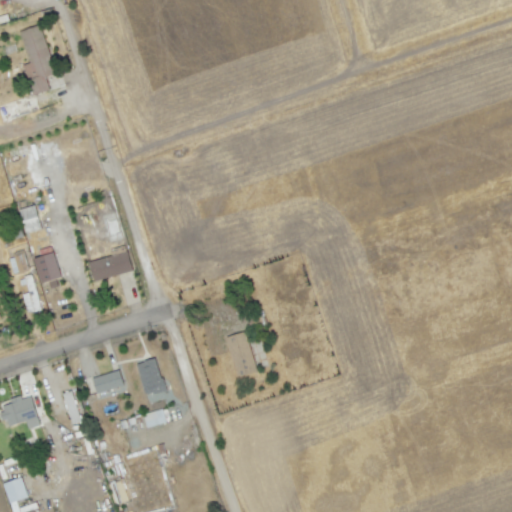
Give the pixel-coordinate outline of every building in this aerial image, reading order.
[(18,31),(28,63),(22,65),(32,95),(48,90),(44,77),(54,74),(38,25),(18,31)] [(25,233),(40,229),(33,205),(18,209),(25,233)] [(89,262),(112,257),(111,250),(126,246),(133,274),(94,283),(89,262)] [(20,273),(15,253),(29,249),(35,269),(20,273)] [(48,288),(59,286),(53,253),(34,257),(39,283),(47,282),(48,288)] [(12,274),(24,271),(21,258),(9,260),(12,274)] [(48,263),(65,259),(68,271),(79,268),(84,286),(57,293),(48,263)] [(24,278),(34,275),(44,312),(29,316),(23,296),(28,294),(24,278)] [(246,318),(264,313),(269,327),(250,332),(246,318)] [(240,381),(227,339),(246,334),(259,375),(240,381)] [(147,396),(136,366),(156,360),(162,381),(165,380),(168,392),(153,396),(153,394),(147,396)] [(92,380),(120,372),(125,387),(96,395),(92,380)] [(81,421),(71,390),(61,393),(71,424),(81,421)] [(25,421),(27,429),(39,426),(30,396),(19,399),(19,398),(0,403),(0,408),(5,427),(25,421)] [(147,431),(143,415),(163,409),(167,425),(147,431)] [(2,483),(8,503),(27,497),(20,477),(2,483)]
